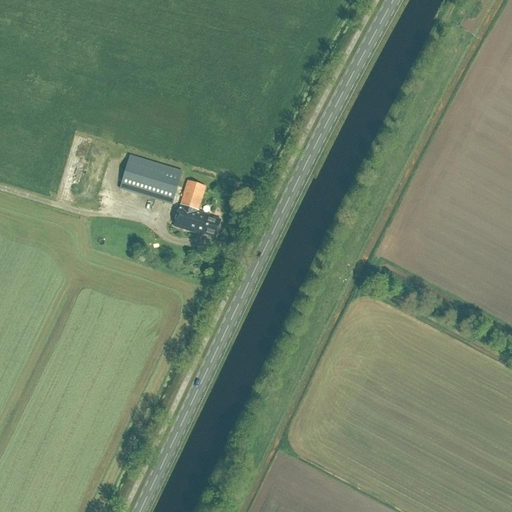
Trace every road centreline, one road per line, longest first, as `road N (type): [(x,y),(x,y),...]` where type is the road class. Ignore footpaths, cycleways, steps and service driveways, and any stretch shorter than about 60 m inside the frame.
road 1 (track): [(458,0),(200,511)]
road 2 (primary): [(137,511),(307,153),(393,0)]
